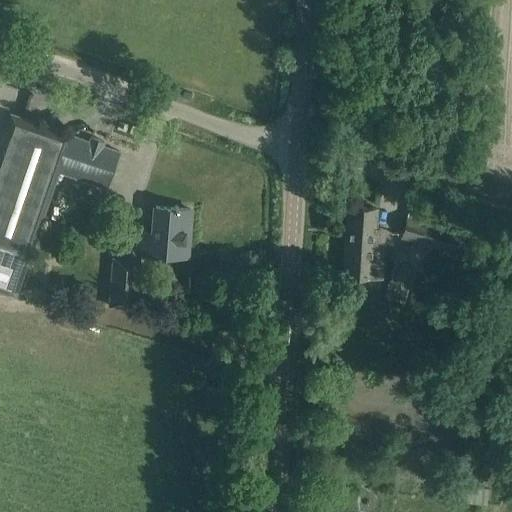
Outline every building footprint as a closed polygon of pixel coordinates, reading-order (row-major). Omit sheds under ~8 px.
[(0,293),(14,298),(16,298),(28,261),(59,173),(106,189),(119,152),(10,114),(4,133),(9,135),(0,162),(0,293)] [(428,252),(431,244),(470,255),(476,233),(474,232),(477,219),(414,201),(404,236),(413,239),(411,247),(428,252)] [(138,252),(186,256),(189,209),(177,208),(178,206),(174,206),(174,208),(155,206),(153,233),(140,232),(138,252)] [(348,207),(343,274),(379,277),(381,241),(385,241),(386,227),(375,227),(376,208),(348,207)] [(108,307),(137,309),(140,259),(112,256),(108,307)]
